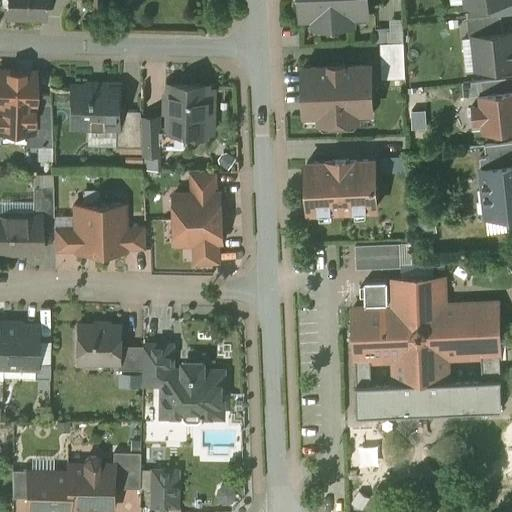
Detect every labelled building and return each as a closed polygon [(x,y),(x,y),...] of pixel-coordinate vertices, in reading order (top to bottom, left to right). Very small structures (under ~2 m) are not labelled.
[(46,0),(6,0),(6,16),(46,17),(46,0)] [(368,0),(300,0),(301,17),(314,17),(314,25),(354,23),(354,15),(369,14),(368,0)] [(501,13),(467,16),(470,37),(475,36),(475,35),(503,32),(501,13)] [(511,30),(503,32),(475,35),(475,36),(478,67),(511,63),(511,30)] [(343,62),(331,63),(329,66),(303,67),(304,84),(303,84),(304,95),(305,112),(317,112),(321,115),(321,120),(323,120),(323,117),(356,116),(356,119),(358,118),(358,114),(361,110),(373,109),(372,92),(373,92),(372,81),(371,64),(346,65),(343,62)] [(34,71),(0,70),(0,127),(32,129),(32,105),(33,105),(34,71)] [(511,75),(477,80),(479,93),(511,89),(511,75)] [(101,82),(101,85),(71,84),(70,124),(118,126),(119,126),(120,109),(120,83),(101,82)] [(208,85),(170,84),(169,130),(186,130),(186,134),(207,135),(207,121),(213,121),(214,88),(208,88),(208,85)] [(511,89),(479,93),(480,104),(472,104),(474,122),(482,121),(483,131),(511,128),(511,89)] [(50,105),(37,105),(38,120),(51,120),(50,105)] [(141,110),(120,109),(119,126),(118,126),(117,145),(143,146),(142,118),(141,110)] [(160,116),(144,116),(144,117),(142,118),(143,146),(143,152),(161,151),(160,116)] [(51,120),(38,120),(38,145),(51,145),(51,120)] [(511,140),(485,143),(486,155),(480,156),(482,167),(511,163),(511,140)] [(375,158),(307,161),(309,209),(377,206),(375,158)] [(511,163),(482,167),(484,187),(478,188),(480,200),(477,200),(478,212),(486,211),(487,215),(511,212),(511,163)] [(216,171),(192,170),(192,191),(216,190),(216,171)] [(53,184),(33,184),(32,214),(40,214),(40,216),(53,216),(53,184)] [(192,191),(174,192),(176,217),(222,215),(220,190),(216,190),(192,191)] [(124,202),(99,203),(100,250),(101,250),(101,249),(125,248),(125,224),(124,202)] [(99,203),(74,204),(74,226),(75,250),(99,249),(99,250),(100,250),(99,203)] [(32,214),(0,214),(0,250),(39,251),(40,216),(40,214),(32,214)] [(222,215),(176,217),(177,242),(195,242),(219,241),(223,240),(222,216),(222,215)] [(146,224),(125,224),(125,248),(147,248),(146,224)] [(74,226),(54,226),(54,250),(75,250),(74,226)] [(219,241),(195,242),(195,261),(219,260),(219,241)] [(401,241),(355,243),(357,267),(402,265),(401,241)] [(498,300),(446,302),(445,276),(390,278),(390,279),(365,280),(365,285),(361,285),(361,295),(365,295),(366,305),(353,306),(356,360),(371,359),(394,359),(395,381),(449,379),(448,357),(482,355),(501,354),(498,300)] [(36,324),(12,323),(12,322),(3,322),(3,364),(34,365),(35,365),(36,340),(36,324)] [(121,324),(78,323),(77,359),(120,360),(121,360),(121,344),(121,324)] [(50,340),(36,340),(35,365),(34,365),(34,376),(49,377),(49,362),(50,340)] [(144,344),(121,344),(121,360),(120,360),(119,368),(143,368),(144,344)] [(171,345),(144,344),(143,368),(143,380),(164,381),(164,368),(171,369),(171,345)] [(371,359),(356,360),(358,414),(503,407),(501,354),(482,355),(483,378),(449,379),(395,381),(372,382),(371,359)] [(199,364),(189,364),(184,369),(171,369),(164,368),(164,381),(163,409),(182,409),(182,413),(188,419),(198,419),(203,414),(222,415),(223,370),(204,369),(199,364)] [(142,451),(115,451),(114,464),(116,464),(115,486),(141,487),(141,468),(142,451)] [(97,455),(89,455),(83,460),(83,464),(68,463),(68,506),(115,507),(115,486),(116,464),(114,464),(101,464),(101,460),(97,455)] [(154,468),(141,468),(141,487),(153,487),(154,468)] [(179,469),(154,468),(153,487),(153,505),(178,505),(179,469)] [(28,469),(12,469),(12,496),(27,497),(27,471),(28,471),(28,469)] [(28,471),(27,471),(27,497),(27,509),(68,510),(68,506),(67,472),(28,471)] [(441,487),(434,487),(434,500),(454,500),(454,487),(447,487),(447,485),(441,485),(441,487)]
